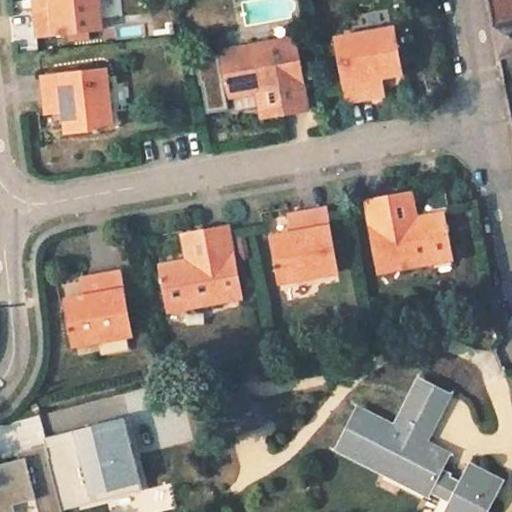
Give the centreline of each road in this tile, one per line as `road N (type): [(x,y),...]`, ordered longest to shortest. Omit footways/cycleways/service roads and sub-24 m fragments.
road 1 (residential): [(2,209),(484,125)]
road 2 (residential): [(0,376),(17,343),(2,209)]
road 3 (residential): [(484,125),(511,282)]
road 4 (residential): [(471,0),(484,125)]
